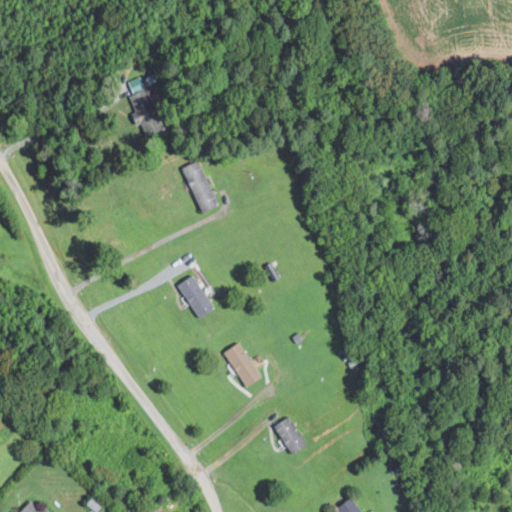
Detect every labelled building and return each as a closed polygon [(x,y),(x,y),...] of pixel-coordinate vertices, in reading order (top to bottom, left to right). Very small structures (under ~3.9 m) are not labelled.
[(143,122),(152,138),(169,129),(160,112),(143,122)] [(183,166),(201,212),(220,205),(201,159),(183,166)] [(201,319),(218,308),(196,273),(179,284),(201,319)] [(227,351),(251,386),(266,376),(242,340),(227,351)] [(276,424),(292,454),(309,446),(293,415),(276,424)] [(343,511),(366,511),(353,496),(340,507),(343,511)] [(52,511),(35,497),(21,511),(52,511)]
